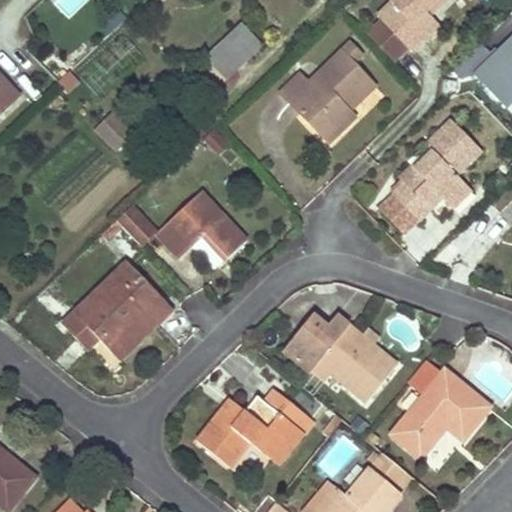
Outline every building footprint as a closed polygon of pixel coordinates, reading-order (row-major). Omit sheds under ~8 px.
[(382,19),(395,32),(407,46),(412,50),(438,24),(431,17),(448,0),(392,0),(378,14),(382,19)] [(368,32),(394,58),(407,46),(395,32),(382,19),(368,32)] [(208,60),(203,65),(198,69),(215,87),(260,45),(241,25),(206,58),(208,60)] [(352,62),(356,58),(360,54),(350,42),(309,81),(288,101),(328,142),(355,117),(348,110),(345,107),(371,82),(352,62)] [(511,47),(501,59),(511,70),(511,47)] [(300,72),(280,91),(288,101),(309,81),(300,72)] [(0,114),(19,96),(0,75),(0,114)] [(348,110),(374,85),(371,82),(345,107),(348,110)] [(136,136),(115,115),(98,133),(118,154),(136,136)] [(393,193),(419,220),(442,198),(453,209),(471,192),(460,181),(486,156),(453,121),(427,146),(429,149),(422,156),(425,159),(416,167),(414,164),(400,177),(405,182),(393,193)] [(156,232),(168,245),(179,257),(206,233),(227,256),(246,240),(200,192),(156,232)] [(393,193),(380,206),(405,233),(419,220),(393,193)] [(131,205),(116,220),(126,230),(138,243),(153,228),(131,205)] [(111,244),(126,230),(116,220),(101,234),(111,244)] [(97,338),(110,352),(164,301),(127,262),(67,319),(81,333),(87,327),(97,338)] [(118,360),(171,308),(164,301),(110,352),(118,360)] [(370,342),(368,344),(366,346),(360,341),(363,337),(361,335),(336,314),(326,326),(312,315),(283,349),(310,371),(312,369),(317,362),(328,371),(364,402),(396,364),(372,344),(370,342)] [(85,349),(97,338),(87,327),(81,333),(67,319),(61,324),(85,349)] [(368,344),(370,342),(372,344),(378,337),(367,328),(361,335),(363,337),(360,341),(366,346),(368,344)] [(323,378),(328,371),(317,362),(312,369),(323,378)] [(420,397),(439,374),(426,363),(406,386),(420,397)] [(444,427),(452,433),(460,440),(488,406),(443,369),(439,374),(420,397),(390,434),(419,458),(439,433),(434,429),(439,423),(444,427)] [(272,391),(263,402),(272,410),(281,417),(290,406),(272,391)] [(281,417),(272,410),(263,402),(256,397),(243,413),(238,420),(222,408),(195,442),(228,468),(248,443),(269,459),(294,428),(303,417),(290,406),(281,417)] [(228,401),(222,408),(238,420),(243,413),(228,401)] [(439,423),(434,429),(439,433),(444,427),(439,423)] [(301,434),(294,428),(269,459),(276,465),(301,434)] [(34,479),(0,451),(0,504),(8,511),(34,479)] [(333,487),(318,506),(303,507),(303,511),(384,511),(399,494),(393,489),(405,474),(380,454),(345,497),(333,487)]
